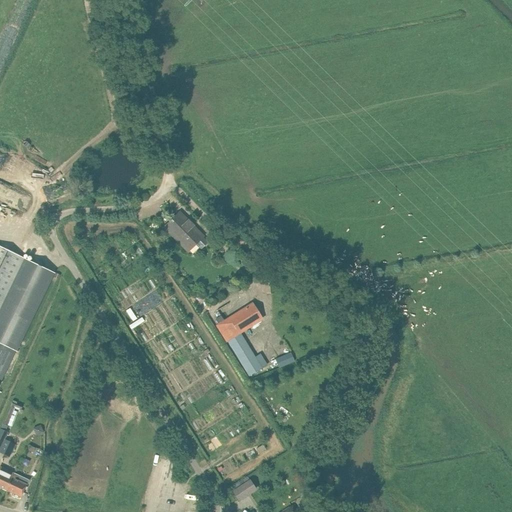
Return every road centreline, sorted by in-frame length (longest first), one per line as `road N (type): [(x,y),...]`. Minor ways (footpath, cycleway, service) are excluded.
road 1 (unclassified): [(212,511),(196,468),(50,225),(59,210),(128,203),(158,187),(166,166)]
road 2 (track): [(108,0),(121,66),(166,166),(207,214),(266,253)]
